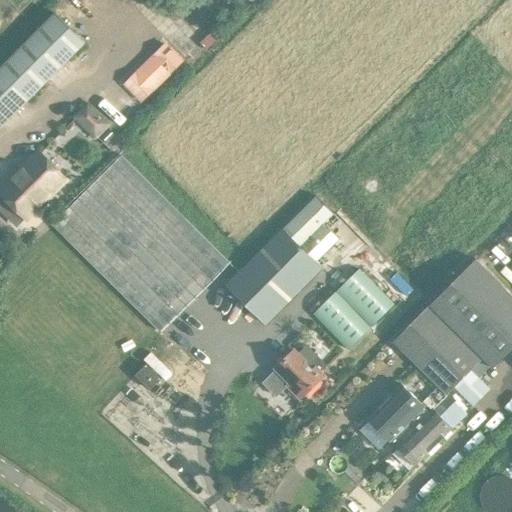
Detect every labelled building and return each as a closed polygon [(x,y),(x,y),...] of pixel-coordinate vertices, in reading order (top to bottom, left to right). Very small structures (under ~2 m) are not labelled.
[(57,13),(0,70),(0,129),(86,42),(57,13)] [(123,84),(142,103),(184,60),(165,42),(123,84)] [(100,112),(84,128),(96,140),(112,124),(100,112)] [(27,218),(50,195),(66,179),(40,153),(24,170),(19,165),(9,175),(14,180),(1,193),(3,195),(1,197),(9,205),(11,203),(27,218)] [(160,332),(169,324),(229,263),(123,156),(53,225),(160,332)] [(339,239),(324,224),(334,214),(317,196),(227,286),(266,325),(322,268),(316,262),(339,239)] [(511,350),(511,297),(476,260),(431,306),(494,369),(511,350)] [(359,269),(336,291),(371,327),(394,304),(359,269)] [(336,292),(313,314),(348,350),(371,327),(336,292)] [(428,308),(394,342),(439,387),(448,395),(450,393),(455,388),(473,371),(482,361),(428,308)] [(324,376),(320,372),(327,365),(307,346),(298,355),(294,351),(277,369),(291,383),(289,386),(301,398),(324,376)] [(147,364),(136,375),(150,390),(161,379),(147,364)] [(473,371),(455,388),(473,406),(491,389),(473,371)] [(369,421),(360,430),(380,450),(389,440),(391,442),(397,448),(430,414),(433,410),(448,395),(439,387),(422,404),(402,385),(368,420),(369,421)] [(430,414),(397,448),(415,466),(452,429),(440,417),(457,400),(450,393),(448,395),(433,410),(430,414)]
